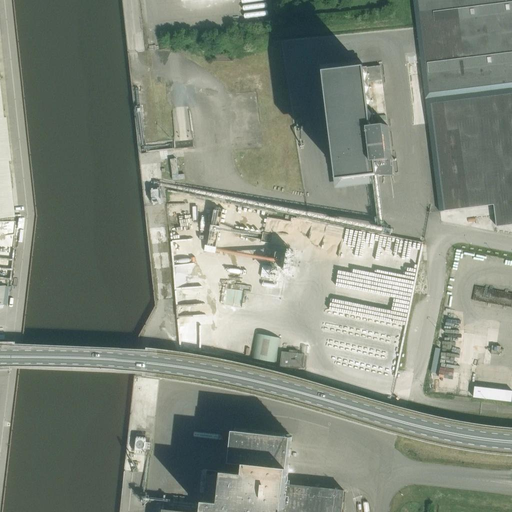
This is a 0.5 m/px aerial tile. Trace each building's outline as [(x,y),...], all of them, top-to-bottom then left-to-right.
[(511,0),(414,0),(417,23),(441,212),(441,217),(494,211),(496,232),(511,229),(511,0)] [(330,70),(330,76),(330,78),(328,78),(328,79),(331,79),(332,91),(330,91),(330,92),(332,92),(334,105),(331,105),(331,106),(334,106),(335,118),(333,118),(333,119),(335,119),(337,131),(334,131),(335,132),(337,132),(338,144),(336,145),(336,146),(339,145),(340,158),(338,158),(338,159),(340,159),(342,171),(339,171),(339,172),(342,172),(342,174),(343,180),(343,178),(345,178),(353,177),(354,178),(354,177),(355,177),(363,176),(365,176),(365,177),(366,177),(366,176),(376,174),(394,172),(388,125),(377,127),(377,126),(374,127),(373,114),(375,114),(375,113),(373,113),(371,101),(374,101),(373,100),(371,100),(370,88),(372,87),(372,86),(370,87),(369,81),(383,79),(381,65),(363,67),(332,71),(330,71),(330,70)] [(0,217),(13,216),(7,161),(10,161),(5,117),(3,118),(0,93),(0,217)] [(179,174),(177,159),(170,160),(172,175),(179,174)] [(206,245),(205,252),(215,253),(217,247),(223,211),(215,210),(209,245),(206,245)] [(277,247),(274,265),(290,268),(293,249),(277,247)] [(490,294),(499,295),(500,290),(475,287),(474,299),(489,300),(490,294)] [(276,316),(255,313),(250,353),(271,356),(276,316)] [(501,346),(493,345),(492,353),(500,354),(501,346)] [(436,372),(441,348),(436,347),(431,371),(436,372)] [(282,351),(280,367),(304,369),(305,354),(282,351)] [(511,400),(511,389),(476,386),(475,398),(511,400)] [(292,437),(234,431),(231,463),(246,464),(245,474),(209,470),(204,511),(179,511),(165,510),(164,511),(341,511),(344,490),(287,484),(292,437)]
